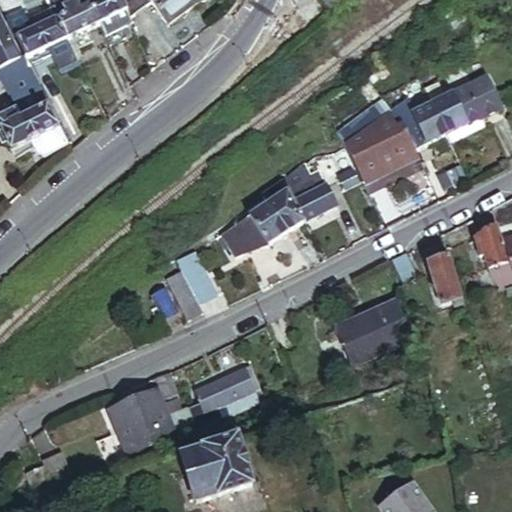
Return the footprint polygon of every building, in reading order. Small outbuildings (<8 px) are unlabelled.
[(67,44),(52,13),(30,25),(27,23),(24,15),(26,13),(19,0),(0,0),(0,17),(23,64),(48,53),(67,44)] [(67,44),(102,28),(92,6),(88,0),(50,0),(47,2),(52,13),(67,44)] [(129,20),(120,0),(97,0),(98,3),(92,6),(102,28),(111,49),(126,42),(122,32),(132,28),(129,20)] [(120,0),(129,20),(150,6),(167,28),(206,0),(120,0)] [(0,80),(21,72),(0,31),(0,80)] [(48,53),(23,64),(26,70),(50,59),(48,53)] [(63,142),(26,70),(21,72),(0,80),(0,81),(21,123),(19,125),(15,116),(0,123),(0,135),(11,157),(30,147),(35,157),(44,157),(63,142)] [(451,99),(441,77),(423,90),(432,108),(451,99)] [(463,132),(505,112),(490,80),(451,99),(432,108),(447,139),(463,132)] [(447,139),(432,108),(414,117),(406,102),(394,111),(414,152),(420,162),(450,146),(447,139)] [(372,173),(414,152),(394,111),(342,147),(354,172),(362,189),(377,182),(372,173)] [(463,132),(447,139),(450,146),(466,139),(463,132)] [(354,172),(342,147),(333,153),(344,177),(354,172)] [(377,182),(420,162),(414,152),(372,173),(377,182)] [(333,212),(322,194),(318,196),(315,190),(309,194),(299,177),(280,188),(282,192),(304,229),(333,212)] [(304,229),(282,192),(265,202),(270,210),(287,239),(304,229)] [(287,239),(270,210),(222,240),(234,260),(248,252),(268,250),(287,239)] [(511,280),(501,244),(496,230),(472,238),(478,256),(483,254),(488,269),(493,267),(500,290),(502,289),(505,300),(511,298),(511,280)] [(511,241),(501,244),(511,280),(511,241)] [(186,287),(201,279),(190,258),(177,269),(181,279),(186,287)] [(401,258),(388,265),(396,289),(410,284),(401,258)] [(461,303),(448,261),(427,268),(440,309),(461,303)] [(186,287),(181,279),(166,287),(185,323),(201,315),(199,312),(186,287)] [(214,304),(201,279),(186,287),(199,312),(214,304)] [(162,292),(148,300),(159,321),(173,314),(162,292)] [(393,303),(331,333),(344,359),(406,329),(393,303)] [(179,416),(174,402),(178,401),(170,375),(156,380),(160,393),(159,394),(163,405),(162,406),(168,420),(173,419),(178,430),(187,427),(189,432),(219,418),(220,421),(236,413),(235,411),(249,406),(250,407),(257,404),(243,372),(196,396),(200,408),(179,416)] [(156,395),(103,413),(119,458),(171,440),(156,395)] [(250,490),(235,443),(179,461),(194,508),(250,490)] [(458,457),(471,456),(470,443),(457,445),(458,457)] [(55,467),(42,473),(52,494),(65,488),(55,467)] [(40,473),(29,478),(38,499),(50,494),(40,473)] [(431,511),(418,492),(389,511),(431,511)]
